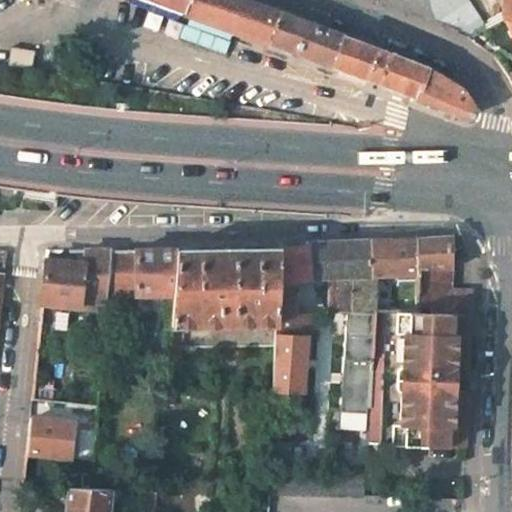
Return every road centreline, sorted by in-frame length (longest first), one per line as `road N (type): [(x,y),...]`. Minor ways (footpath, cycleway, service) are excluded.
road 1 (unclassified): [(511,175),(431,128),(157,47),(86,28),(0,28)]
road 2 (primary): [(511,179),(389,154),(0,119)]
road 3 (primary): [(0,159),(366,193),(511,182)]
road 4 (unclassified): [(26,235),(432,223),(511,186)]
road 5 (unclassified): [(511,164),(495,134),(491,99),(469,63),(430,40),(308,0)]
road 6 (unclassified): [(26,235),(27,296),(3,511)]
